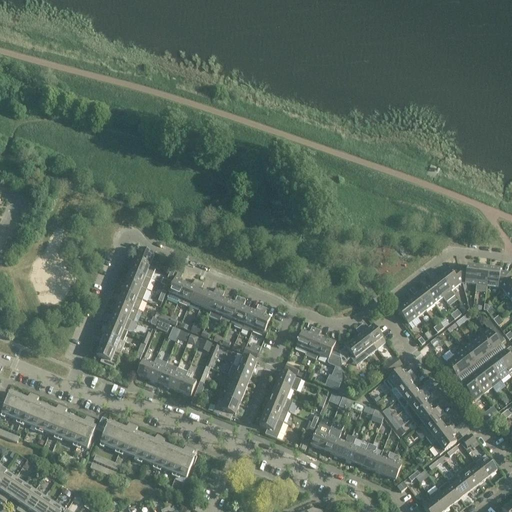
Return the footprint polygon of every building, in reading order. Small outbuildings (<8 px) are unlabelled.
[(154,257),(140,251),(135,262),(150,268),(154,257)] [(150,268),(135,262),(131,272),(150,280),(155,270),(150,268)] [(450,273),(449,272),(440,278),(451,292),(462,284),(458,267),(450,273)] [(467,267),(467,268),(458,267),(462,284),(476,286),(478,268),(467,267)] [(487,287),(489,269),(478,268),(476,286),(475,292),(486,293),(487,287)] [(500,272),(500,271),(489,269),(487,287),(501,289),(509,274),(500,272)] [(150,280),(131,272),(127,283),(146,291),(150,280)] [(169,295),(167,299),(178,304),(180,299),(186,285),(180,282),(182,275),(178,273),(169,295)] [(511,276),(509,274),(501,289),(509,300),(511,297),(511,276)] [(440,278),(432,285),(443,299),(446,304),(455,297),(451,292),(440,278)] [(199,282),(195,280),(192,287),(186,285),(180,299),(178,304),(189,308),(190,303),(199,282)] [(207,293),(201,291),(204,284),(199,282),(190,303),(201,308),(207,293)] [(127,283),(123,293),(141,301),(146,291),(127,283)] [(424,291),(434,305),(443,299),(432,285),(424,291)] [(220,291),(216,289),(213,296),(207,293),(201,308),(211,312),(220,291)] [(228,302),(222,300),(225,293),(220,291),(211,312),(209,318),(219,322),(220,320),(228,302)] [(415,298),(426,312),(434,305),(424,291),(415,298)] [(123,293),(118,304),(137,312),(141,301),(123,293)] [(241,299),(237,298),(234,305),(228,302),(220,320),(231,324),(241,299)] [(406,305),(417,319),(426,312),(415,298),(406,305)] [(249,311),(243,308),(246,301),(241,299),(231,324),(235,326),(234,328),(241,330),(249,311)] [(118,304),(114,314),(128,320),(133,322),(137,312),(118,304)] [(406,305),(397,312),(408,326),(417,319),(406,305)] [(249,311),(241,330),(248,333),(248,331),(252,333),(262,308),(258,306),(255,313),(249,311)] [(262,308),(252,333),(263,337),(270,320),(264,317),(267,310),(262,308)] [(114,314),(110,325),(128,332),(132,322),(128,320),(114,314)] [(149,325),(155,328),(157,322),(158,320),(154,318),(152,318),(149,325)] [(158,320),(157,322),(164,325),(168,327),(169,325),(171,320),(168,319),(167,321),(160,318),(158,320)] [(110,325),(105,335),(112,338),(120,341),(123,343),(128,332),(110,325)] [(386,344),(373,327),(368,331),(363,325),(359,328),(377,351),(386,344)] [(414,335),(422,329),(418,325),(411,332),(414,335)] [(199,336),(201,330),(193,326),(191,333),(199,336)] [(306,355),(316,330),(312,328),(309,335),(302,333),(295,350),(306,355)] [(377,351),(359,328),(356,331),(360,337),(355,341),(368,358),(377,351)] [(173,329),(171,335),(178,337),(180,331),(173,329)] [(318,356),(324,341),(318,339),(321,332),(316,330),(306,355),(305,357),(316,361),(318,356)] [(479,336),(492,352),(500,346),(498,342),(495,339),(493,336),(490,333),(488,330),(479,336)] [(180,331),(177,339),(185,342),(188,335),(180,331)] [(125,343),(120,341),(105,335),(101,346),(121,354),(125,343)] [(195,346),(198,339),(191,336),(188,343),(195,346)] [(222,346),(225,340),(215,336),(213,342),(222,346)] [(470,343),(483,359),(492,352),(479,336),(470,343)] [(438,337),(430,343),(433,347),(441,341),(438,337)] [(225,340),(222,346),(228,348),(230,342),(225,340)] [(212,345),(202,341),(199,349),(208,353),(212,345)] [(342,366),(340,352),(333,350),(336,343),(331,341),(330,344),(324,341),(318,356),(328,360),(328,361),(328,363),(328,364),(329,365),(343,371),(342,366)] [(368,358),(355,341),(350,345),(348,343),(344,346),(346,348),(340,352),(342,366),(351,359),(357,366),(368,358)] [(470,343),(462,349),(475,365),(483,359),(470,343)] [(100,364),(115,369),(121,354),(101,346),(96,357),(102,359),(100,364)] [(215,346),(211,357),(215,358),(219,348),(215,346)] [(462,386),(471,379),(480,372),(488,366),(497,359),(505,352),(500,346),(492,352),(483,359),(475,365),(466,372),(457,379),(462,386)] [(259,354),(246,348),(243,354),(256,360),(259,354)] [(462,349),(453,356),(466,372),(475,365),(462,349)] [(497,359),(509,375),(511,372),(511,361),(505,352),(497,359)] [(253,374),(257,363),(237,355),(233,366),(253,374)] [(453,356),(444,363),(457,379),(466,372),(453,356)] [(393,372),(402,365),(396,358),(387,365),(393,372)] [(500,382),(509,375),(497,359),(488,366),(500,382)] [(159,385),(167,365),(156,360),(154,366),(148,380),(159,385)] [(154,366),(143,362),(137,376),(148,380),(154,366)] [(169,389),(177,369),(167,365),(159,385),(169,389)] [(297,377),(300,371),(286,365),(284,371),(297,377)] [(387,365),(379,372),(384,379),(393,372),(387,365)] [(248,384),(253,374),(233,366),(229,376),(234,379),(248,384)] [(492,388),(500,382),(488,366),(480,372),(492,388)] [(180,393),(185,379),(187,376),(188,373),(187,373),(177,369),(169,389),(180,393)] [(383,384),(391,393),(395,389),(414,375),(411,371),(405,376),(400,370),(383,384)] [(471,379),(483,395),(492,388),(480,372),(471,379)] [(281,373),(277,384),(291,390),(296,393),(301,381),(281,373)] [(410,383),(416,379),(414,375),(395,389),(402,398),(414,389),(410,383)] [(191,398),(196,383),(185,379),(180,393),(191,398)] [(230,389),(244,395),(248,384),(234,379),(230,389)] [(336,379),(332,385),(339,391),(344,386),(336,379)] [(474,402),(483,395),(471,379),(462,386),(471,397),(474,402)] [(272,394),(287,400),(291,390),(277,384),(272,394)] [(359,386),(351,387),(353,397),(361,395),(359,386)] [(225,400),(240,406),(244,395),(230,389),(225,400)] [(425,389),(418,394),(414,389),(402,398),(398,401),(404,410),(427,393),(425,389)] [(424,402),(430,397),(427,393),(404,410),(411,420),(428,407),(424,402)] [(287,400),(272,394),(268,405),(288,413),(292,402),(287,400)] [(2,415),(60,439),(88,450),(95,431),(10,396),(2,415)] [(340,405),(342,399),(336,396),(334,402),(340,405)] [(471,397),(464,402),(468,407),(474,402),(471,397)] [(233,416),(235,417),(240,406),(225,400),(220,398),(213,414),(230,421),(233,416)] [(349,412),(353,402),(343,398),(339,408),(349,412)] [(268,405),(264,416),(284,424),(288,413),(268,405)] [(366,407),(364,412),(373,416),(375,411),(366,407)] [(411,420),(418,429),(424,424),(441,411),(438,407),(432,412),(428,407),(411,420)] [(386,410),(383,413),(389,421),(393,419),(386,410)] [(418,429),(425,438),(442,425),(438,420),(444,415),(441,411),(424,424),(418,429)] [(277,440),(284,424),(264,416),(259,427),(267,430),(265,435),(277,440)] [(102,420),(98,429),(103,431),(107,422),(102,420)] [(399,421),(393,426),(397,431),(403,426),(399,421)] [(194,461),(148,442),(108,425),(101,444),(186,480),(194,461)] [(321,451),(330,429),(320,425),(310,447),(321,451)] [(442,425),(425,438),(432,447),(455,429),(452,425),(446,430),(442,425)] [(401,428),(397,431),(401,437),(405,434),(401,428)] [(332,456),(338,441),(331,439),(335,431),(330,429),(321,451),(332,456)] [(458,433),(455,429),(432,447),(439,456),(457,443),(452,438),(458,433)] [(0,436),(17,444),(19,439),(0,430),(0,436)] [(476,441),(475,441),(471,436),(463,442),(467,448),(476,441)] [(353,464),(359,450),(353,447),(356,440),(352,438),(349,443),(348,446),(342,460),(353,464)] [(342,460),(348,446),(338,441),(332,456),(342,460)] [(359,450),(353,464),(364,469),(369,454),(370,452),(373,447),(368,445),(365,453),(359,450)] [(374,473),(380,459),(369,454),(364,469),(374,473)] [(119,466),(103,460),(96,456),(94,461),(117,471),(119,466)] [(476,464),(488,479),(497,472),(485,457),(476,464)] [(385,477),(391,463),(380,459),(374,473),(385,477)] [(476,464),(475,462),(466,469),(479,486),(488,479),(476,464)] [(396,482),(401,467),(391,463),(385,477),(396,482)] [(116,474),(112,472),(92,464),(90,469),(114,479),(116,474)] [(466,469),(457,476),(470,493),(479,486),(466,469)] [(7,472),(0,482),(0,491),(2,492),(0,494),(0,499),(1,501),(16,479),(7,472)] [(470,493),(457,476),(448,483),(461,500),(470,493)] [(16,479),(1,501),(5,504),(9,498),(15,501),(26,485),(16,479)] [(448,483),(439,490),(452,507),(461,500),(448,483)] [(397,488),(401,493),(407,489),(403,484),(397,488)] [(26,485),(15,501),(21,505),(17,511),(18,511),(21,511),(35,491),(26,485)] [(173,487),(171,492),(180,496),(182,491),(173,487)] [(439,490),(430,497),(434,502),(441,511),(445,511),(452,507),(439,490)] [(35,491),(21,511),(27,511),(28,510),(31,511),(35,511),(45,498),(35,491)] [(45,498),(35,511),(48,511),(54,504),(45,498)] [(424,509),(425,511),(441,511),(434,502),(424,509)] [(511,511),(511,506),(509,503),(503,508),(504,509),(502,511),(511,511)]
